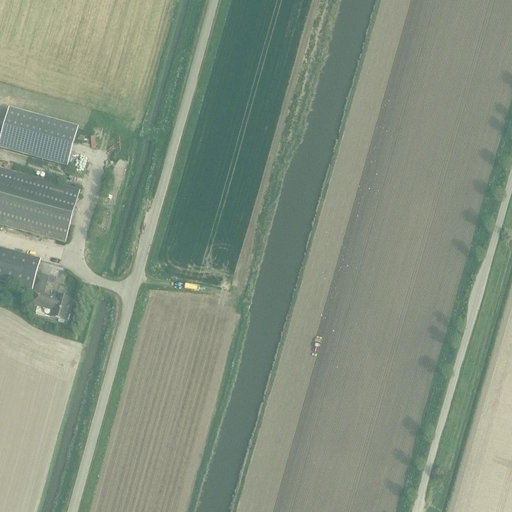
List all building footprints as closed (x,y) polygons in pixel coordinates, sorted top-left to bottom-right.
[(78,128),(9,110),(0,143),(0,149),(67,168),(78,128)] [(84,129),(83,138),(100,139),(100,129),(84,129)] [(0,225),(65,243),(79,192),(0,169),(0,225)] [(0,283),(32,292),(40,261),(0,250),(0,283)] [(39,307),(44,309),(45,307),(52,309),(50,318),(66,322),(72,301),(61,298),(61,300),(47,296),(46,300),(42,298),(39,307)]
